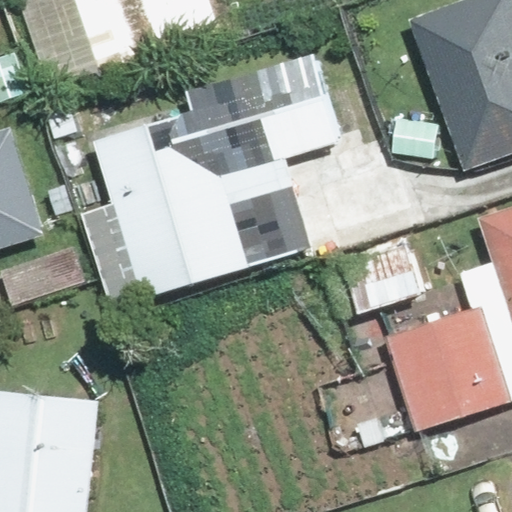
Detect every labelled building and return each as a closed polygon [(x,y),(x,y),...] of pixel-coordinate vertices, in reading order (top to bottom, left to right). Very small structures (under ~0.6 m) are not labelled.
[(216,0),(20,0),(14,2),(47,102),(230,41),(216,0)] [(511,0),(479,0),(421,21),(477,172),(511,159),(511,0)] [(206,112),(95,149),(147,306),(258,269),(206,112)] [(33,133),(0,144),(0,251),(65,230),(33,133)] [(307,177),(328,241),(414,213),(392,149),(307,177)] [(511,211),(491,218),(506,263),(472,274),(483,311),(399,337),(429,432),(511,406),(511,211)] [(419,228),(356,243),(372,311),(435,296),(419,228)] [(0,391),(2,347),(0,347),(0,511),(99,511),(104,397),(0,393),(0,391)]
